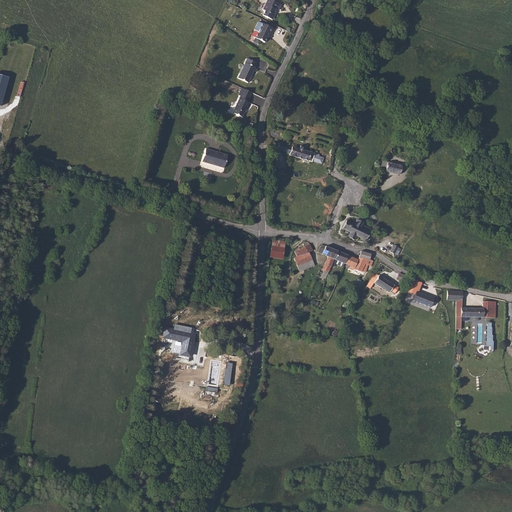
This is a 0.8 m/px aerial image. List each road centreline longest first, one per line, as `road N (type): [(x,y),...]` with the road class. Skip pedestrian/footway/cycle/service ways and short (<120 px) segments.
road 1 (unclassified): [(209,511),(256,372),(263,232)]
road 2 (unclassified): [(263,232),(0,150)]
road 3 (unclassified): [(263,232),(264,106),(311,0)]
road 4 (unclassified): [(503,295),(430,280),(372,250)]
